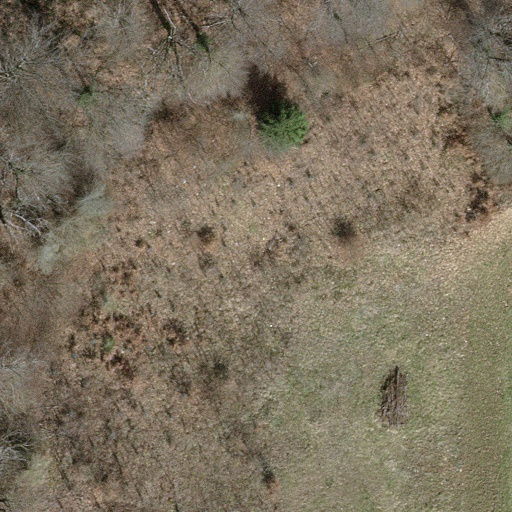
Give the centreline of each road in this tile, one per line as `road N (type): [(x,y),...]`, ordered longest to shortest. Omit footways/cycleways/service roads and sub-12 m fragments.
road 1 (motorway): [(425,511),(374,0)]
road 2 (motorway): [(167,0),(217,511)]
